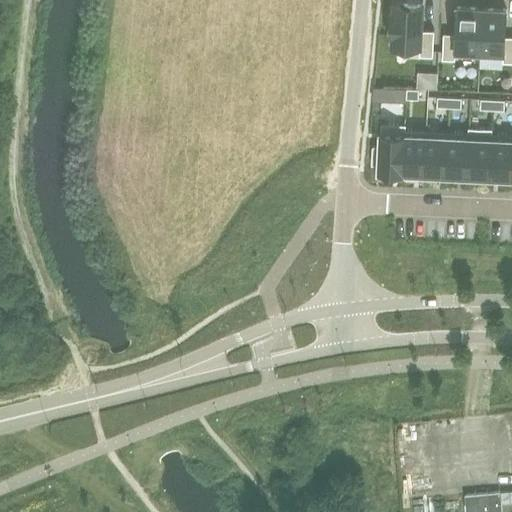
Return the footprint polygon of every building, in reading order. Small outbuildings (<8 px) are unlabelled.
[(391,11),(390,34),(393,34),(392,44),(420,45),(419,55),(433,55),(434,30),(421,29),(422,0),(403,0),(403,1),(394,1),(394,11),(391,11)] [(444,32),(442,58),(455,58),(455,54),(479,55),(482,7),(457,6),(456,33),(444,32)] [(482,7),(479,55),(503,56),(503,61),(511,61),(511,35),(505,35),(507,8),(482,7)] [(389,87),(388,101),(406,101),(406,98),(407,88),(389,87)] [(407,88),(406,98),(418,98),(419,88),(407,88)] [(437,96),(437,106),(449,107),(449,97),(437,96)] [(449,97),(449,107),(461,107),(461,97),(449,97)] [(481,98),(480,108),(492,109),(492,99),(481,98)] [(492,99),(492,109),(504,109),(504,99),(492,99)] [(373,146),(372,163),(379,163),(379,171),(402,172),(405,123),(381,122),(380,146),(373,146)] [(405,123),(402,172),(403,172),(403,171),(424,172),(426,129),(405,128),(406,123),(405,123)] [(448,130),(446,173),(467,174),(469,126),(468,126),(468,131),(448,130)] [(469,126),(467,174),(489,175),(491,128),(469,126)] [(491,128),(489,175),(511,176),(511,133),(492,132),(492,128),(491,128)] [(426,129),(424,172),(446,173),(448,130),(426,129)] [(500,511),(499,492),(466,494),(467,511),(500,511)]
